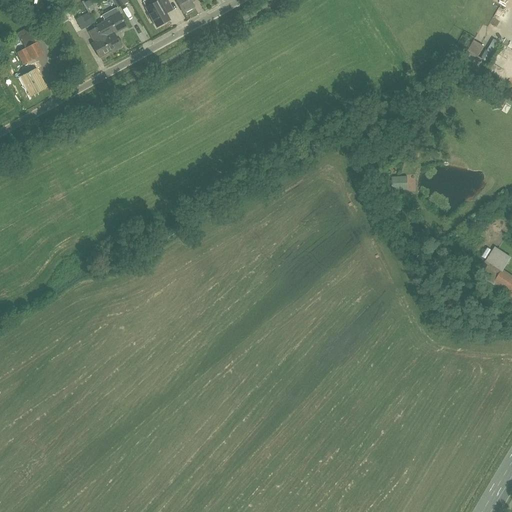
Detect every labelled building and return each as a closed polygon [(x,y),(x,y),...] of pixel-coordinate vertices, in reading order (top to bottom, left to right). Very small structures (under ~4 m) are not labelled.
[(88,12),(89,12),(86,7),(92,4),(90,0),(87,0),(84,2),(83,1),(82,2),(88,12)] [(151,0),(153,3),(146,7),(149,14),(147,15),(150,20),(152,19),(156,26),(168,20),(165,14),(172,10),(169,4),(166,0),(151,0)] [(175,0),(182,13),(194,6),(190,0),(175,0)] [(111,52),(121,47),(114,34),(126,27),(119,12),(118,13),(115,7),(101,15),(105,22),(96,26),(111,52)] [(94,23),(91,17),(88,12),(75,19),(81,30),(94,23)] [(96,27),(89,31),(94,42),(91,43),(100,58),(111,52),(96,26),(96,27)] [(25,48),(17,52),(23,65),(31,60),(43,54),(37,41),(36,41),(32,31),(28,33),(19,37),(25,48)] [(463,57),(484,65),(491,48),(496,50),(499,42),(490,39),(487,47),(469,41),(463,57)] [(30,96),(47,87),(37,68),(20,77),(30,96)] [(511,260),(511,257),(496,248),(477,279),(511,300),(511,280),(503,275),(511,260)]
